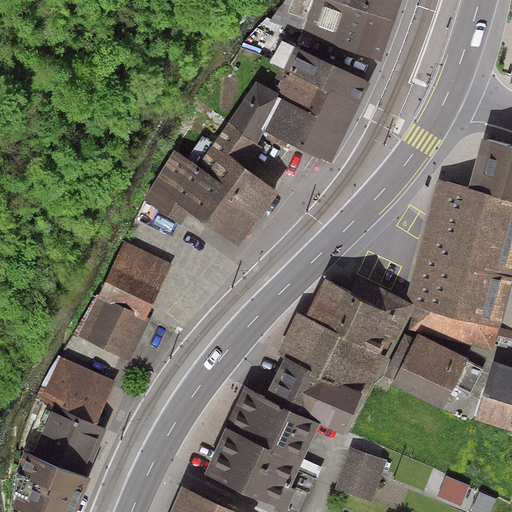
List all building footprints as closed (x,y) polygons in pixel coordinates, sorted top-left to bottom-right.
[(397,0),(319,0),(307,31),(378,60),(397,0)] [(366,81),(283,39),(271,60),(285,68),(354,105),(366,81)] [(354,105),(285,68),(279,76),(289,81),(278,98),(257,86),(231,127),(254,143),(262,130),(327,161),(354,105)] [(254,143),(231,127),(214,146),(203,138),(186,160),(259,209),(273,193),(241,165),(254,143)] [(511,146),(483,139),(471,190),(511,199),(511,146)] [(259,209),(186,160),(175,153),(147,196),(180,218),(189,206),(239,239),(259,209)] [(511,199),(471,190),(437,182),(419,256),(511,278),(511,199)] [(172,263),(124,241),(98,297),(146,319),(172,263)] [(511,278),(419,256),(409,299),(407,305),(415,307),(420,308),(501,328),(511,330),(511,278)] [(276,356),(282,359),(364,395),(370,398),(373,385),(384,372),(403,332),(415,307),(407,305),(409,299),(358,277),(352,290),(324,279),(305,316),(297,313),(276,356)] [(146,319),(98,297),(78,338),(127,361),(146,319)] [(501,328),(420,308),(414,333),(419,333),(495,352),(501,328)] [(416,339),(403,332),(384,372),(394,377),(389,387),(446,413),(455,395),(458,388),(471,394),(482,370),(469,364),(471,358),(419,333),(416,339)] [(115,381),(59,358),(40,403),(53,409),(33,457),(87,480),(109,430),(96,425),(115,381)] [(364,395),(282,359),(264,400),(321,424),(347,436),(364,395)] [(511,370),(496,365),(476,423),(511,435),(511,370)] [(264,400),(242,390),(206,476),(286,510),(288,506),(300,511),(314,478),(300,472),(321,424),(264,400)] [(387,458),(352,446),(337,490),(372,502),(387,458)] [(73,511),(87,480),(33,457),(24,453),(14,475),(24,479),(11,509),(17,511),(73,511)] [(240,511),(180,487),(169,511),(240,511)]
